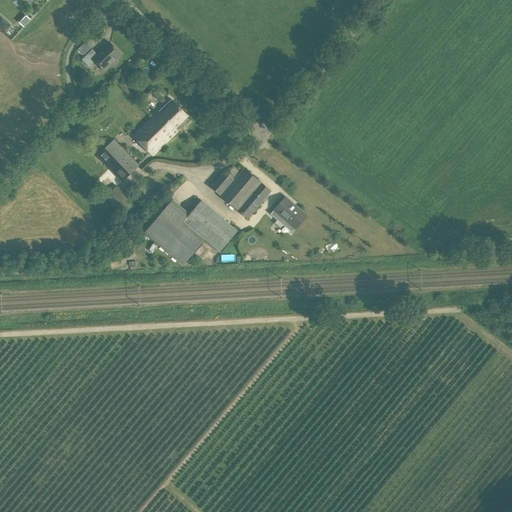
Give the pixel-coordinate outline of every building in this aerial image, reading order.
[(30,19),(26,15),(19,23),(24,27),(30,19)] [(103,71),(120,54),(110,43),(97,55),(92,50),(82,60),(89,68),(95,63),(103,71)] [(133,137),(152,156),(190,119),(171,100),(133,137)] [(122,183),(128,176),(138,166),(113,140),(97,156),(109,169),(122,183)] [(241,174),(233,167),(227,174),(224,172),(211,188),(248,220),(271,192),(244,169),(241,174)] [(122,216),(134,204),(117,187),(105,198),(122,216)] [(292,233),(294,230),(306,216),(285,198),(271,215),(292,233)] [(145,233),(183,265),(205,240),(219,252),(237,231),(201,201),(189,215),(172,200),(145,233)]
